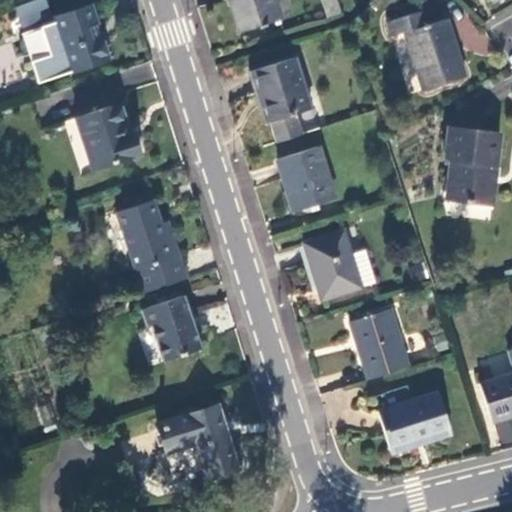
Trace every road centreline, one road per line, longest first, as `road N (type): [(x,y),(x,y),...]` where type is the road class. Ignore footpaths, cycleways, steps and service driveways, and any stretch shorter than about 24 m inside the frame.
road 1 (residential): [(158,0),(313,481),(339,503)]
road 2 (residential): [(378,511),(511,480)]
